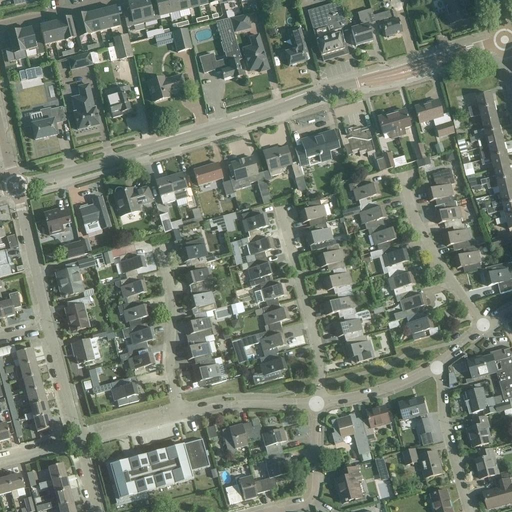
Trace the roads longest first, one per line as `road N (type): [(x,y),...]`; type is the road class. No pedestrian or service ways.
road 1 (tertiary): [(15,185),(503,40)]
road 2 (residential): [(317,403),(320,359),(280,211)]
road 3 (residential): [(181,413),(168,366),(171,299),(158,248)]
road 4 (residential): [(483,325),(423,242),(416,179)]
road 5 (residential): [(49,327),(15,185)]
road 6 (residential): [(270,511),(305,503),(314,492),(317,403)]
road 7 (residential): [(465,502),(436,368)]
road 8 (residential): [(181,413),(317,403)]
road 9 (residential): [(317,403),(436,368)]
